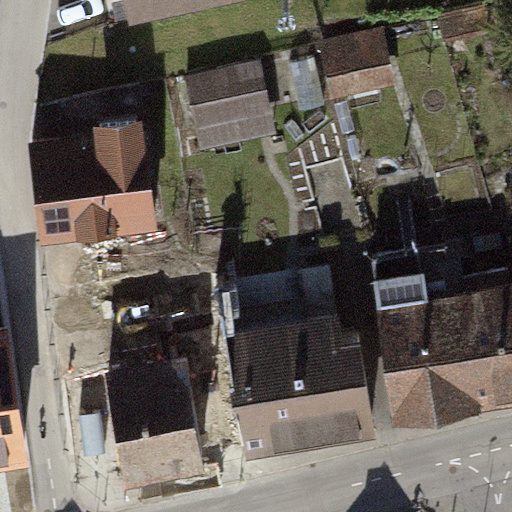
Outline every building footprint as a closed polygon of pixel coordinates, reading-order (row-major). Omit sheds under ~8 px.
[(131,0),(135,13),(191,0),(131,0)] [(490,4),(441,16),(447,41),(498,27),(490,4)] [(379,30),(324,43),(333,72),(384,61),(379,30)] [(229,69),(190,78),(200,123),(239,114),(229,69)] [(70,137),(35,141),(46,227),(158,216),(142,82),(82,96),(86,145),(78,145),(78,142),(70,137)] [(511,266),(455,276),(456,293),(429,296),(424,248),(378,254),(398,406),(511,387),(511,266)] [(310,314),(232,327),(224,277),(219,277),(247,447),(251,446),(250,437),(376,417),(363,330),(344,333),(335,264),(303,269),(310,314)] [(247,447),(219,277),(165,287),(164,280),(117,289),(123,320),(168,309),(177,360),(69,383),(82,480),(247,447)] [(0,328),(0,446),(26,443),(7,328),(0,328)]
